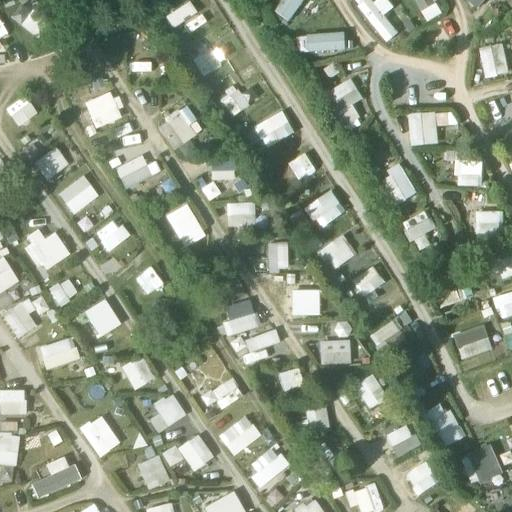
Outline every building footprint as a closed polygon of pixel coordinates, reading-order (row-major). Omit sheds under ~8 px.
[(288,23),(305,0),(282,0),(273,12),(288,23)] [(384,15),(393,8),(386,0),(377,0),(373,3),(370,0),(351,0),(386,43),(398,33),(384,15)] [(445,12),(436,0),(413,0),(428,23),(445,12)] [(206,10),(196,15),(203,28),(213,22),(206,10)] [(344,33),(305,35),(305,53),(344,51),(344,33)] [(209,34),(189,48),(196,58),(216,45),(209,34)] [(486,79),(510,73),(503,44),(478,50),(486,79)] [(131,73),(146,72),(145,49),(129,49),(131,73)] [(205,77),(231,61),(226,53),(200,69),(205,77)] [(359,117),(351,106),(362,99),(349,78),(327,92),(338,110),(334,113),(343,127),(359,117)] [(240,115),(257,107),(249,90),(232,98),(240,115)] [(111,94),(84,100),(91,128),(118,121),(111,94)] [(26,97),(5,107),(15,127),(35,117),(26,97)] [(267,148),(294,132),(281,110),(254,126),(267,148)] [(436,112),(438,128),(455,125),(452,110),(436,112)] [(409,146),(437,145),(435,113),(408,114),(409,146)] [(56,148),(33,163),(45,181),(68,166),(56,148)] [(295,179),(314,172),(307,153),(288,160),(295,179)] [(123,190),(161,173),(156,162),(145,166),(141,156),(113,168),(123,190)] [(233,178),(230,161),(209,165),(212,182),(233,178)] [(483,162),(456,161),(455,186),(482,187),(483,162)] [(382,181),(393,206),(414,197),(403,171),(382,181)] [(71,215),(97,197),(82,176),(56,194),(71,215)] [(212,183),(202,189),(208,201),(219,195),(212,183)] [(321,229),(345,211),(329,190),(305,207),(321,229)] [(254,226),(253,202),(226,204),(227,227),(254,226)] [(183,249),(205,237),(187,204),(165,216),(183,249)] [(474,234),(497,235),(497,211),(475,211),(474,234)] [(402,221),(412,252),(428,247),(424,233),(432,230),(427,214),(402,221)] [(114,219),(93,235),(107,253),(128,237),(114,219)] [(39,267),(56,256),(37,228),(21,239),(39,267)] [(343,236),(324,249),(337,267),(356,254),(343,236)] [(287,270),(286,242),(267,243),(268,271),(287,270)] [(486,284),(511,275),(511,255),(480,266),(486,284)] [(0,292),(17,285),(5,258),(0,260),(0,292)] [(137,279),(148,294),(165,282),(153,267),(137,279)] [(353,277),(362,295),(384,285),(375,267),(353,277)] [(47,292),(59,308),(78,294),(66,278),(47,292)] [(511,292),(493,300),(501,320),(511,315),(511,292)] [(314,317),(313,295),(287,295),(288,317),(314,317)] [(105,302),(87,314),(99,334),(118,322),(105,302)] [(226,311),(229,321),(221,323),(225,336),(258,327),(252,304),(226,311)] [(376,345),(402,329),(396,319),(369,334),(376,345)] [(452,336),(461,360),(493,348),(483,324),(452,336)] [(44,370),(78,360),(72,337),(37,347),(44,370)] [(319,364),(350,363),(349,340),(319,341),(319,364)] [(133,390),(154,379),(141,355),(120,367),(133,390)] [(277,374),(283,393),(301,387),(295,368),(277,374)] [(374,378),(356,385),(366,408),(384,400),(374,378)] [(212,388),(219,408),(241,401),(234,380),(212,388)] [(0,415),(22,414),(20,389),(0,390),(0,415)] [(159,415),(150,420),(156,432),(185,419),(173,394),(153,404),(159,415)] [(452,410),(445,414),(440,404),(426,411),(445,447),(466,437),(452,410)] [(306,418),(295,418),(296,430),(328,428),(326,408),(305,409),(306,418)] [(99,415),(78,429),(98,458),(119,444),(99,415)] [(233,457),(260,435),(244,415),(217,437),(233,457)] [(395,458),(417,447),(406,424),(384,435),(395,458)] [(0,464),(16,466),(17,434),(0,432),(0,464)] [(197,435),(177,448),(193,473),(213,459),(197,435)] [(491,445),(463,459),(476,485),(504,472),(491,445)] [(263,482),(284,468),(271,450),(250,464),(263,482)] [(137,465),(140,472),(125,478),(132,492),(147,485),(150,490),(169,481),(157,456),(137,465)] [(47,476),(67,467),(62,457),(43,465),(47,476)] [(405,474),(417,496),(438,484),(425,462),(405,474)] [(36,500),(79,480),(72,465),(29,485),(36,500)] [(359,504),(361,511),(378,511),(382,511),(376,484),(345,491),(349,507),(359,504)] [(203,506),(206,511),(242,511),(234,492),(203,506)] [(322,511),(313,499),(293,511),(322,511)] [(457,511),(477,511),(468,502),(457,511)]
